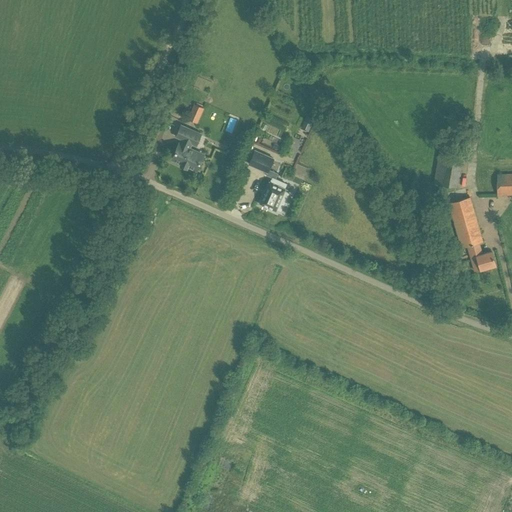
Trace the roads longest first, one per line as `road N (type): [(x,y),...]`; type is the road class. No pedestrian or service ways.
road 1 (unclassified): [(511,336),(423,305),(121,170),(0,148)]
road 2 (track): [(121,170),(122,146),(188,0)]
